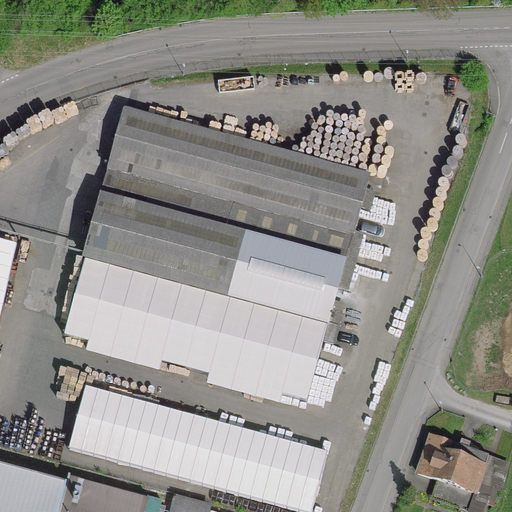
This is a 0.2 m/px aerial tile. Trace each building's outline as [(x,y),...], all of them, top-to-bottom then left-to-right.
[(303,403),(364,178),(123,113),(61,337),(303,403)] [(71,450),(300,511),(313,511),(328,456),(87,391),(71,450)] [(415,474),(439,483),(432,501),(462,511),(465,511),(485,458),(428,438),(415,474)] [(0,511),(57,511),(64,485),(0,467),(0,511)] [(57,511),(141,511),(145,498),(67,477),(64,485),(57,511)]
